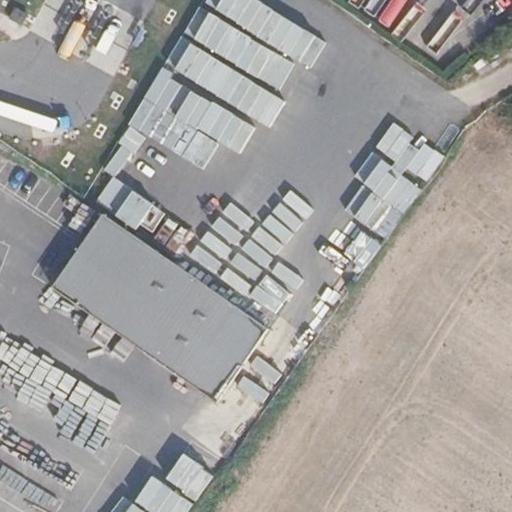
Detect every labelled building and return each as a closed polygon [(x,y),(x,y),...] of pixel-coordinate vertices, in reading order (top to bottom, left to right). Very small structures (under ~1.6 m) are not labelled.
[(207,0),(205,4),(262,34),(277,6),(265,0),(207,0)] [(29,8),(18,1),(11,13),(22,20),(29,8)] [(241,70),(257,36),(198,7),(168,68),(257,111),(270,84),(241,70)] [(363,183),(345,211),(390,239),(442,157),(411,138),(377,192),(363,183)] [(172,239),(183,223),(115,177),(99,201),(152,236),(161,222),(176,232),(172,239)] [(290,197),(281,207),(303,225),(311,215),(290,197)] [(272,326),(108,210),(55,286),(220,400),(272,326)] [(327,242),(363,271),(383,246),(347,217),(327,242)] [(251,238),(245,247),(267,263),(274,253),(251,238)] [(263,281),(255,295),(281,309),(289,295),(263,281)] [(252,373),(279,385),(285,372),(257,360),(252,373)]
